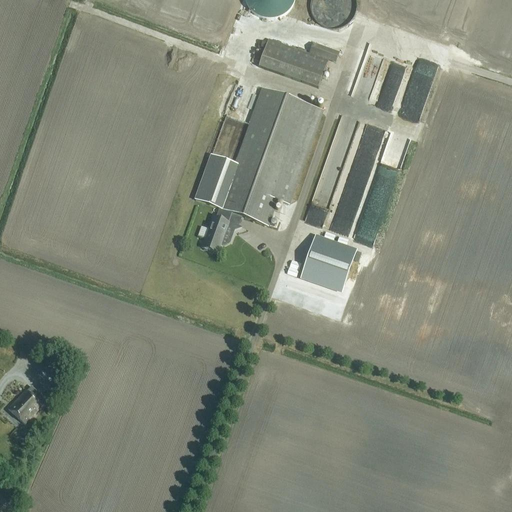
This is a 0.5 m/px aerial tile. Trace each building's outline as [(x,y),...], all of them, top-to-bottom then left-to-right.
[(315,0),(317,23),(353,23),(352,0),(315,0)] [(275,74),(318,90),(328,61),(309,54),(269,40),(258,68),(275,74)] [(312,44),(309,54),(328,61),(336,64),(340,54),(312,44)] [(376,54),(373,62),(375,63),(374,67),(381,70),(385,57),(376,54)] [(377,86),(378,79),(375,78),(375,76),(362,74),(361,83),(377,86)] [(243,80),(238,90),(249,95),(253,85),(243,80)] [(233,166),(211,158),(195,202),(218,210),(219,210),(211,230),(209,229),(202,250),(217,255),(221,246),(225,248),(230,244),(234,231),(238,232),(243,219),(268,228),(278,202),(289,206),(325,113),(311,109),(260,90),(233,166)] [(343,200),(331,230),(350,237),(361,207),(343,200)] [(374,243),(383,222),(368,216),(360,237),(374,243)] [(299,281),(341,296),(356,252),(315,237),(299,281)] [(60,368),(54,385),(65,389),(71,372),(60,368)] [(42,407),(26,393),(9,411),(24,426),(42,407)]
